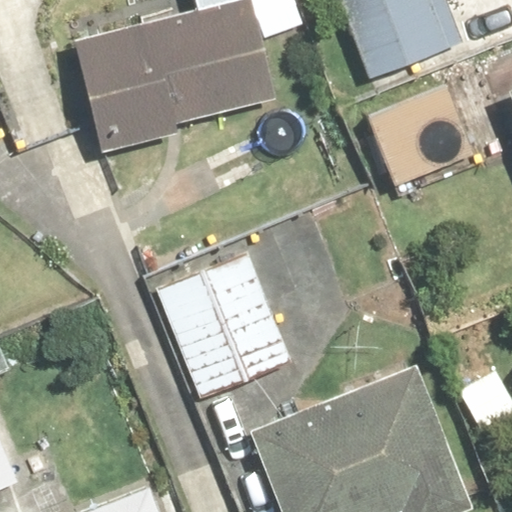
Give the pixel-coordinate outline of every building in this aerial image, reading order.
[(250,0),(87,42),(116,152),(194,132),(190,117),(281,93),(257,0),(250,0)] [(351,0),(376,73),(463,43),(448,0),(351,0)] [(48,10),(0,29),(0,63),(34,152),(94,128),(48,10)] [(385,110),(410,183),(488,156),(463,83),(385,110)] [(166,294),(209,397),(304,357),(261,254),(166,294)] [(259,426),(293,511),(401,511),(416,506),(418,511),(478,511),(489,508),(430,359),(259,426)] [(0,402),(0,491),(34,478),(4,401),(0,402)] [(99,511),(174,511),(164,486),(99,511)]
